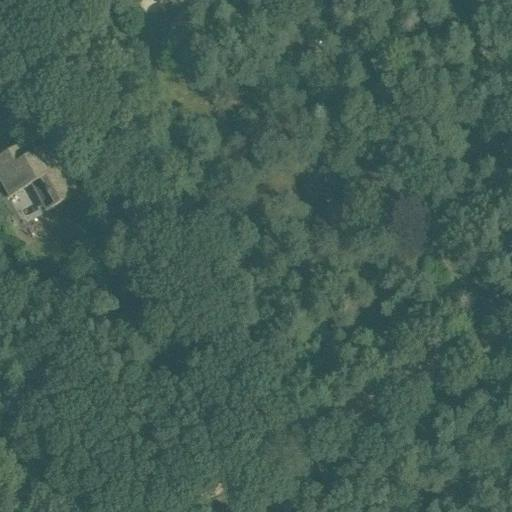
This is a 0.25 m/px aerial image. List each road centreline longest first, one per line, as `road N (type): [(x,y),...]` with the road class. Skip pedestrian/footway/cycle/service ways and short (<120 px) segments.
road 1 (track): [(297,448),(51,0)]
road 2 (track): [(165,511),(511,311)]
road 3 (track): [(504,338),(425,196),(389,161)]
